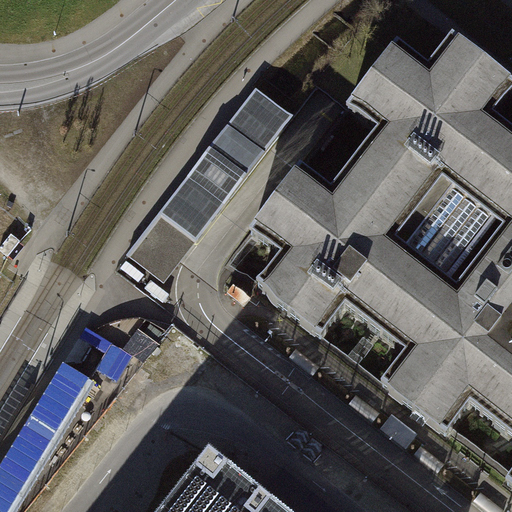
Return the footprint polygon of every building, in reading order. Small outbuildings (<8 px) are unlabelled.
[(300,171),(249,236),(280,260),(256,291),(321,342),(346,311),(405,357),(381,388),(446,439),(470,408),(511,440),(511,476),(505,485),(511,490),(511,135),(493,121),(511,96),(511,85),(452,39),(428,70),(397,46),(346,111),(377,135),(331,195),(300,171)] [(127,257),(164,286),(293,119),(256,90),(127,257)] [(104,385),(141,325),(117,310),(80,370),(104,385)] [(0,439),(29,392),(18,385),(0,413),(0,439)] [(275,511),(207,457),(162,511),(275,511)]
